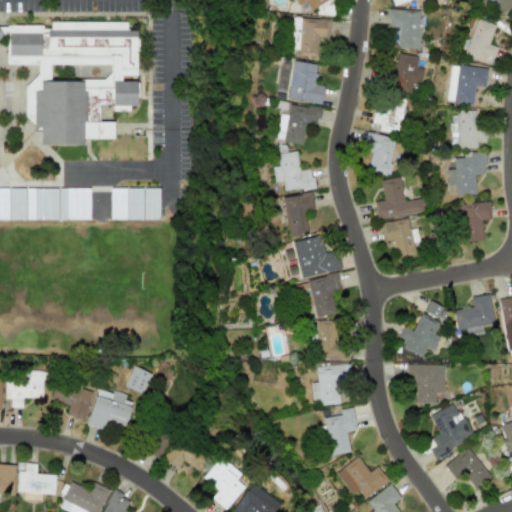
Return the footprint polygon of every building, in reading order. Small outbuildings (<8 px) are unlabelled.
[(336,9),(332,0),(294,0),(297,6),(304,2),(309,11),(314,8),(318,17),(336,9)] [(511,0),(473,0),(477,7),(488,2),(495,16),(511,7),(511,0)] [(419,11),(387,9),(386,27),(397,28),(396,48),(417,49),(419,11)] [(317,57),(317,37),(328,38),(329,19),(291,18),(290,49),(297,50),(297,56),(317,57)] [(494,25),(475,18),(462,55),(490,65),(496,47),(487,44),(494,25)] [(135,30),(126,31),(125,21),(49,23),(49,25),(6,27),(7,65),(28,64),(29,115),(32,115),(33,129),(39,128),(39,146),(82,144),(82,139),(113,138),(112,122),(98,122),(98,105),(112,105),(112,111),(129,110),(129,106),(137,106),(136,81),(121,81),(121,76),(136,76),(135,30)] [(417,57),(398,53),(390,88),(410,93),(412,84),(420,85),(423,69),(415,67),(417,57)] [(286,99),(320,105),(323,86),(313,84),(316,64),(292,61),(286,99)] [(471,106),(474,86),(484,87),(486,69),(449,65),(447,86),(453,87),(451,103),(471,106)] [(403,97),(385,95),(384,106),(373,105),(371,122),(379,123),(378,131),(398,134),(403,97)] [(301,144),(305,122),(317,124),(320,108),(288,104),(286,116),(279,115),(275,141),(301,144)] [(474,110),(454,110),(456,148),(476,147),(476,143),(483,142),(483,120),(474,120),(474,110)] [(359,150),(370,152),(366,172),(387,176),(394,138),(363,132),(359,150)] [(276,154),(277,166),(271,167),(273,182),(281,181),(282,192),(313,188),(310,168),(298,170),(295,151),(276,154)] [(474,194),(473,174),(484,174),(483,152),(462,152),(462,158),(452,158),(453,169),(445,169),(446,185),(454,185),(455,195),(474,194)] [(376,220),(423,212),(421,198),(403,201),(399,177),(379,180),(382,200),(373,202),(376,220)] [(24,189),(0,188),(0,218),(24,219),(24,189)] [(57,188),(25,188),(25,219),(56,219),(57,188)] [(58,189),(58,219),(89,219),(89,188),(58,189)] [(109,189),(109,219),(142,219),(141,188),(109,189)] [(158,219),(158,188),(143,188),(143,219),(158,219)] [(282,196),(287,235),(307,233),(304,212),(313,211),(310,193),(282,196)] [(459,203),(461,241),(481,241),(481,220),(489,220),(488,202),(459,203)] [(413,255),(406,218),(378,223),(382,242),(391,240),(394,258),(413,255)] [(291,242),(300,279),(339,269),(334,250),(323,253),(319,235),(291,242)] [(314,318),(334,313),(330,294),(339,292),(335,273),(306,279),(314,318)] [(455,329),(492,324),(488,294),(468,297),(469,308),(452,310),(455,329)] [(511,335),(511,296),(498,299),(504,337),(511,335)] [(436,317),(441,306),(427,301),(423,312),(436,317)] [(438,322),(419,314),(412,331),(402,327),(397,338),(404,340),(401,349),(421,357),(425,347),(433,350),(438,336),(433,334),(438,322)] [(337,359),(336,321),(315,321),(316,359),(337,359)] [(442,393),(442,365),(406,364),(405,386),(414,386),(413,402),(434,403),(434,393),(442,393)] [(310,383),(311,405),(338,404),(338,383),(349,383),(348,365),(315,366),(316,382),(310,383)] [(149,373),(131,366),(123,387),(142,394),(149,373)] [(3,399),(9,399),(9,407),(21,407),(21,397),(41,397),(41,373),(3,373),(3,399)] [(65,415),(83,420),(91,392),(64,384),(58,402),(68,406),(65,415)] [(110,393),(110,394),(96,389),(85,425),(102,430),(105,422),(124,427),(132,399),(110,393)] [(432,458),(471,438),(453,402),(428,415),(438,434),(424,441),(432,458)] [(348,452),(345,432),(355,430),(351,407),(339,409),(340,415),(322,418),(328,455),(348,452)] [(511,457),(511,420),(497,425),(508,459),(511,457)] [(155,458),(167,441),(159,435),(148,453),(155,458)] [(453,479),(462,472),(474,488),(489,478),(467,448),(443,465),(453,479)] [(367,472),(356,456),(334,472),(350,494),(356,490),(362,498),(386,480),(376,466),(367,472)] [(210,498),(224,510),(243,487),(234,480),(239,474),(219,457),(201,478),(217,490),(210,498)] [(54,475),(35,474),(35,463),(23,463),(23,471),(16,471),(15,492),(53,494),(54,475)] [(13,465),(0,464),(0,494),(13,495),(13,465)] [(58,508),(67,511),(96,511),(107,489),(91,482),(87,490),(69,482),(58,508)] [(273,511),(280,504),(250,483),(229,511),(273,511)] [(397,511),(392,502),(399,499),(390,485),(365,499),(372,511),(369,511),(397,511)] [(100,511),(124,511),(123,511),(129,499),(111,490),(100,511)]
